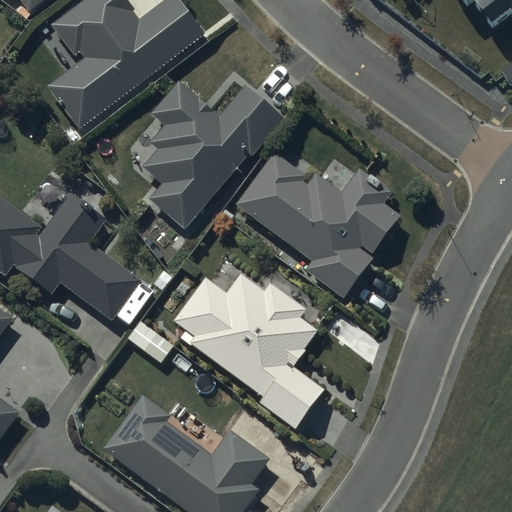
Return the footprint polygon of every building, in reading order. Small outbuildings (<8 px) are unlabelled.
[(50,0),(15,0),(29,17),(50,0)] [(46,91),(79,132),(203,39),(174,0),(172,0),(141,24),(123,0),(90,0),(50,30),(72,61),(79,55),(85,62),(46,91)] [(511,0),(455,0),(466,13),(478,4),(480,7),(474,11),(493,36),(511,22),(511,23),(511,0)] [(149,204),(184,233),(248,158),(252,161),(284,124),(246,91),(220,121),(179,86),(150,120),(163,132),(149,149),(158,156),(142,174),(161,190),(149,204)] [(273,160),(235,210),(310,267),(304,276),(342,305),(372,265),(369,263),(400,222),(385,211),(392,202),(359,177),(343,197),(317,177),(308,190),(302,186),(304,183),(273,160)] [(0,203),(0,275),(5,279),(12,270),(52,299),(59,288),(111,326),(141,286),(89,248),(105,225),(70,199),(40,240),(37,238),(40,233),(0,203)] [(194,342),(189,348),(257,398),(252,404),(294,435),(324,395),(293,372),(305,356),(303,355),(317,336),(300,323),(305,315),(270,288),(264,296),(241,279),(226,298),(206,283),(173,327),(194,342)] [(0,442),(16,420),(0,408),(0,338),(11,324),(0,315),(0,442)] [(141,401),(101,454),(178,511),(242,511),(255,495),(250,492),(269,466),(232,437),(214,460),(168,426),(170,423),(141,401)]
